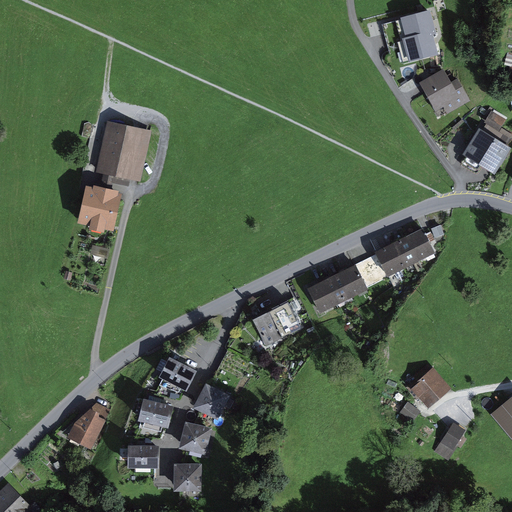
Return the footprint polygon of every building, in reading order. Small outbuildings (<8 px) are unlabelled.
[(429,15),(401,22),(411,62),(436,56),(431,37),(434,36),(429,15)] [(450,68),(426,80),(439,108),(463,97),(450,68)] [(149,129),(109,121),(100,169),(139,177),(149,129)] [(511,148),(511,139),(485,121),(464,151),(496,172),(511,148)] [(119,193),(87,186),(80,219),(112,226),(119,193)] [(440,226),(432,229),(435,237),(443,234),(440,226)] [(433,251),(422,228),(407,236),(418,258),(433,251)] [(418,258),(407,236),(392,243),(403,265),(418,258)] [(403,265),(392,243),(377,250),(388,273),(403,265)] [(355,265),(340,272),(351,295),(366,287),(355,265)] [(340,272),(325,280),(336,302),(351,295),(340,272)] [(325,280),(310,287),(321,309),(336,302),(325,280)] [(299,328),(287,303),(254,320),(267,344),(299,328)] [(195,372),(170,359),(161,377),(186,390),(195,372)] [(448,388),(433,370),(413,386),(428,405),(448,388)] [(228,396),(207,385),(196,407),(217,418),(228,396)] [(511,398),(495,412),(511,433),(511,398)] [(172,407),(145,401),(140,419),(168,426),(172,407)] [(419,411),(408,403),(402,412),(413,420),(419,411)] [(96,405),(76,423),(69,437),(91,447),(108,411),(96,405)] [(210,430),(187,424),(181,447),(204,452),(210,430)] [(464,431),(454,424),(437,451),(448,458),(457,443),(461,446),(465,439),(460,436),(464,431)] [(157,446),(129,446),(129,467),(157,467),(157,446)] [(200,466),(176,465),(176,489),(200,489),(200,466)] [(25,511),(30,507),(8,485),(0,493),(0,509),(2,511),(25,511)]
